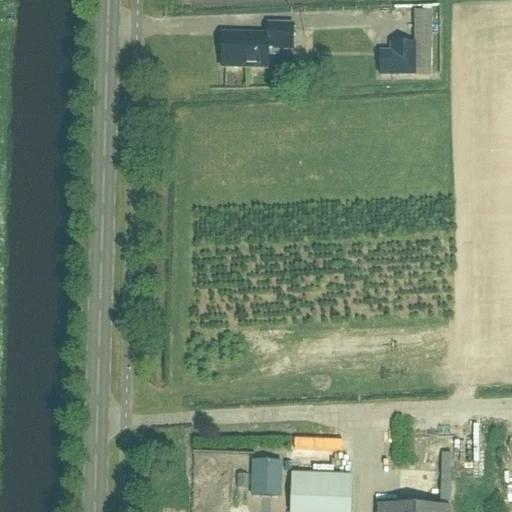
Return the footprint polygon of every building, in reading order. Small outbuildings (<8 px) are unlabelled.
[(378,79),(430,79),(430,14),(413,14),(413,46),(388,46),(388,54),(378,54),(378,79)] [(292,54),(293,28),(268,27),(268,39),(222,37),(221,70),(268,71),(268,52),(281,52),(281,53),(292,54)] [(456,503),(458,456),(444,455),(442,502),(456,503)] [(280,465),(253,465),(253,487),(280,487),(280,465)] [(350,511),(352,480),(292,478),(290,511),(350,511)]
